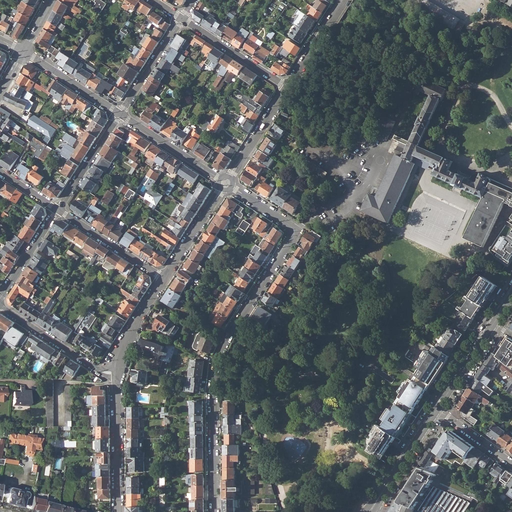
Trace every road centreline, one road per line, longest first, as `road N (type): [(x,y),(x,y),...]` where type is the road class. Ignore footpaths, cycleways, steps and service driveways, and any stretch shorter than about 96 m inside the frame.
road 1 (residential): [(225,181),(289,224),(293,235),(215,365),(214,511)]
road 2 (residential): [(117,511),(115,378)]
road 3 (residential): [(181,17),(287,86)]
road 4 (residential): [(119,113),(225,181)]
road 5 (residential): [(58,208),(163,277)]
road 6 (primary): [(369,511),(436,409)]
